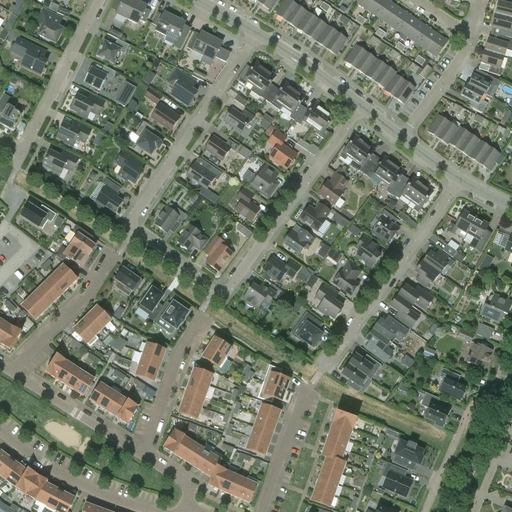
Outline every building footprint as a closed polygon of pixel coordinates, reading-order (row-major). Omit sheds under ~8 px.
[(11,4),(8,12),(19,16),(24,1),(22,0),(17,0),(16,6),(11,4)] [(46,0),(45,0),(43,8),(48,10),(52,2),(46,0)] [(115,0),(111,9),(117,12),(116,15),(127,20),(136,1),(132,0),(115,0)] [(261,0),(259,4),(269,11),(276,0),(261,0)] [(286,22),(297,6),(288,0),(286,0),(275,15),(286,22)] [(367,11),(374,0),(359,0),(357,4),(367,11)] [(377,18),(388,1),(385,0),(374,0),(367,11),(377,18)] [(511,0),(507,0),(507,5),(498,2),(494,15),(511,19),(511,0)] [(136,1),(127,20),(137,25),(139,21),(145,24),(150,12),(145,9),(146,7),(136,1)] [(387,25),(398,8),(388,1),(377,18),(387,25)] [(297,6),(286,22),(296,29),(307,13),(297,6)] [(68,19),(70,13),(58,8),(56,14),(68,19)] [(396,31),(408,15),(398,8),(387,25),(396,31)] [(55,44),(63,30),(58,27),(62,19),(42,10),(36,22),(43,25),(38,35),(55,44)] [(157,13),(151,25),(157,27),(155,31),(165,37),(167,32),(174,18),(164,13),(162,16),(157,13)] [(307,13),(296,29),(305,36),(317,19),(307,13)] [(399,39),(400,39),(404,42),(418,22),(408,15),(396,31),(397,31),(394,35),(399,39)] [(511,32),(511,26),(511,19),(494,15),(491,27),(500,30),(499,36),(511,39),(511,32)] [(174,48),(179,50),(189,29),(184,26),(185,23),(174,18),(167,32),(165,37),(175,41),(173,45),(174,48)] [(317,19),(305,36),(315,43),(327,26),(317,19)] [(404,42),(407,38),(416,45),(428,28),(418,22),(404,42)] [(6,25),(3,30),(9,33),(12,29),(12,28),(6,25)] [(327,26),(315,43),(325,49),(336,33),(327,26)] [(426,52),(437,35),(428,28),(416,45),(426,52)] [(107,35),(119,41),(121,35),(110,29),(107,35)] [(16,40),(18,40),(21,34),(15,31),(12,30),(6,40),(6,42),(10,44),(16,40)] [(202,56),(210,40),(211,38),(201,33),(199,35),(194,33),(186,48),(202,56)] [(336,33),(325,49),(335,56),(347,40),(336,33)] [(437,35),(426,52),(436,59),(448,42),(437,35)] [(511,39),(499,36),(497,42),(488,39),(484,51),(503,57),(505,50),(511,52),(511,39)] [(213,62),(222,43),(211,38),(210,40),(202,56),(213,62)] [(45,70),(44,68),(46,62),(42,60),(45,53),(18,40),(12,52),(25,59),(21,66),(40,76),(41,74),(43,74),(45,70)] [(119,41),(117,40),(114,46),(104,42),(96,57),(113,65),(116,61),(114,60),(117,54),(119,54),(121,51),(125,53),(129,46),(125,44),(119,41)] [(355,70),(366,53),(356,46),(345,63),(355,70)] [(501,70),(499,70),(503,57),(484,51),(480,64),(489,67),(487,73),(499,76),(501,70)] [(366,53),(355,70),(365,76),(376,60),(366,53)] [(376,60),(365,76),(375,83),(386,67),(376,60)] [(246,67),(247,66),(246,66),(236,80),(245,87),(247,83),(253,87),(265,71),(259,67),(260,66),(257,63),(255,64),(251,70),(246,67)] [(432,70),(426,65),(418,75),(424,80),(432,70)] [(83,83),(100,91),(107,77),(112,79),(115,73),(104,67),(101,73),(91,68),(83,83)] [(386,67),(375,83),(384,90),(395,75),(396,73),(386,67)] [(187,107),(188,105),(193,104),(192,99),(196,93),(191,90),(196,83),(189,78),(188,79),(176,70),(167,83),(175,89),(170,96),(187,107)] [(150,84),(154,74),(148,71),(143,81),(150,84)] [(205,77),(194,71),(191,77),(203,82),(205,77)] [(274,75),(271,73),(270,75),(265,71),(253,87),(251,91),(265,101),(273,90),(268,87),(275,78),(274,75)] [(395,75),(384,90),(383,91),(393,98),(404,82),(395,75)] [(486,96),(492,99),(501,81),(490,75),(487,82),(474,76),(469,86),(469,87),(486,95),(486,96)] [(12,76),(9,83),(15,86),(18,80),(12,76)] [(404,82),(393,98),(403,105),(415,89),(404,82)] [(283,108),(295,90),(285,83),(278,94),(273,90),(265,101),(271,105),(273,101),(283,108)] [(485,111),(484,110),(487,104),(483,102),(486,96),(486,95),(469,87),(469,86),(467,86),(461,97),(474,103),(471,109),(483,115),(485,111)] [(144,97),(157,106),(162,97),(150,89),(144,97)] [(132,96),(123,90),(116,103),(125,108),(132,96)] [(294,122),(302,111),(297,107),(305,97),(295,90),(283,108),(292,114),(289,118),(294,122)] [(0,111),(3,113),(0,118),(0,124),(13,132),(23,115),(14,110),(16,105),(10,102),(11,99),(4,95),(0,101),(0,111)] [(244,107),(247,102),(237,95),(234,100),(244,107)] [(90,112),(98,116),(104,103),(92,97),(89,102),(77,96),(70,109),(78,113),(77,115),(86,120),(90,112)] [(312,128),(324,111),(315,104),(307,114),(302,111),(294,122),(300,126),(302,122),(312,128)] [(151,118),(170,132),(179,118),(160,105),(151,118)] [(113,116),(119,119),(123,111),(117,108),(113,116)] [(231,109),(223,121),(241,133),(249,122),(251,123),(254,118),(244,111),(241,116),(231,109)] [(316,135),(324,140),(329,134),(325,131),(334,117),(324,111),(312,128),(318,132),(316,135)] [(501,122),(505,125),(511,114),(508,112),(501,122)] [(270,124),(273,119),(264,114),(262,119),(270,124)] [(437,140),(448,123),(438,116),(427,133),(437,140)] [(154,151),(154,150),(155,148),(158,150),(161,145),(159,143),(160,142),(150,135),(153,130),(143,123),(135,135),(141,139),(135,146),(136,147),(134,150),(139,153),(141,150),(150,156),(150,155),(153,154),(154,153),(154,152),(154,151)] [(448,123),(437,140),(447,146),(449,145),(448,145),(458,130),(458,129),(448,123)] [(91,131),(78,125),(75,130),(63,124),(57,137),(64,141),(64,142),(77,149),(81,142),(84,144),(91,131)] [(269,136),(274,129),(270,126),(265,133),(269,136)] [(448,145),(449,145),(458,151),(469,135),(459,128),(458,129),(458,130),(448,145)] [(268,143),(275,148),(276,148),(269,157),(287,169),(296,156),(281,145),(285,140),(275,132),(268,143)] [(103,143),(106,137),(98,133),(95,139),(103,143)] [(469,135),(458,151),(468,158),(479,141),(469,135)] [(352,161),(365,143),(355,136),(340,158),(345,161),(347,158),(352,161)] [(204,149),(222,161),(230,150),(234,152),(238,147),(228,140),(225,145),(213,137),(204,149)] [(319,150),(313,145),(309,146),(299,139),(296,145),(306,151),(314,157),(319,150)] [(479,141),(468,158),(478,164),(489,148),(479,141)] [(364,175),(372,164),(367,161),(375,150),(365,143),(352,161),(361,168),(359,171),(364,175)] [(238,154),(246,160),(251,153),(242,147),(238,154)] [(489,148),(478,164),(488,171),(500,155),(489,148)] [(116,162),(124,167),(118,175),(126,181),(127,180),(134,185),(137,181),(138,180),(140,179),(141,177),(142,175),(142,173),(142,172),(131,165),(134,159),(123,151),(116,162)] [(73,170),(78,159),(66,153),(63,158),(50,152),(43,165),(61,174),(64,168),(68,170),(69,168),(73,170)] [(253,164),(257,158),(251,154),(247,160),(253,164)] [(381,182),(394,164),(384,157),(377,168),(372,164),(364,175),(369,179),(372,175),(381,182)] [(392,197),(393,196),(401,185),(396,182),(404,171),(394,164),(381,182),(389,188),(386,193),(392,197)] [(217,181),(222,175),(207,165),(203,171),(195,166),(188,177),(191,180),(192,186),(197,184),(206,190),(214,179),(217,181)] [(259,189),(257,191),(268,199),(278,185),(273,181),(277,175),(265,167),(252,184),(259,189)] [(345,180),(348,175),(338,168),(335,173),(345,180)] [(341,192),(348,183),(336,174),(329,184),(327,182),(318,194),(334,206),(343,194),(341,192)] [(391,199),(394,200),(395,198),(398,200),(401,196),(410,203),(423,185),(413,178),(406,189),(401,185),(393,196),(392,197),(391,199)] [(95,202),(104,208),(104,207),(114,214),(122,202),(115,197),(121,189),(106,179),(102,184),(106,187),(95,202)] [(423,185),(410,203),(415,206),(412,210),(417,213),(433,192),(423,185)] [(240,203),(234,211),(240,215),(239,217),(243,220),(245,219),(251,223),(259,210),(249,203),(253,197),(243,189),(235,199),(240,203)] [(51,210),(32,199),(23,213),(42,226),(51,210)] [(391,201),(387,207),(391,210),(395,204),(391,201)] [(324,220),(330,212),(319,205),(314,212),(308,208),(299,220),(317,232),(325,220),(324,220)] [(175,223),(179,226),(187,217),(177,210),(174,213),(167,208),(154,225),(166,234),(175,223)] [(342,216),(350,222),(354,216),(346,210),(342,216)] [(388,245),(399,230),(394,226),(398,221),(384,211),(380,217),(382,218),(372,233),(388,245)] [(406,224),(410,219),(400,212),(396,217),(406,224)] [(467,234),(476,219),(464,212),(455,227),(451,224),(447,231),(455,235),(458,230),(467,234)] [(336,214),(331,221),(344,230),(349,223),(336,214)] [(58,219),(54,225),(59,229),(63,222),(58,219)] [(476,219),(467,234),(473,238),(469,246),(481,253),(487,241),(481,238),(488,226),(476,219)] [(72,232),(75,234),(69,244),(71,245),(88,257),(95,246),(85,240),(88,235),(76,226),(72,232)] [(193,245),(199,251),(200,251),(207,241),(200,236),(201,235),(189,226),(177,242),(189,251),(193,245)] [(311,237),(302,231),(298,236),(291,231),(282,244),(298,256),(308,243),(311,237)] [(356,257),(371,268),(380,256),(375,253),(378,248),(364,237),(356,248),(360,251),(356,257)] [(233,254),(220,245),(222,242),(217,238),(209,248),(214,251),(205,263),(218,273),(233,254)] [(319,247),(321,249),(327,253),(330,250),(321,243),(319,247)] [(88,257),(71,245),(67,251),(62,248),(55,257),(68,265),(71,260),(81,267),(88,257)] [(442,251),(453,258),(457,253),(447,245),(442,251)] [(422,262),(440,275),(447,265),(444,263),(448,258),(438,251),(435,256),(430,253),(423,262),(422,262)] [(485,255),(478,269),(486,273),(493,260),(485,255)] [(292,279),(300,269),(290,262),(285,268),(272,258),(263,271),(279,283),(285,274),(292,279)] [(440,275),(422,262),(415,272),(420,276),(416,281),(426,288),(429,283),(432,285),(439,275),(440,275)] [(361,272),(349,263),(342,273),(341,272),(333,284),(351,297),(359,285),(354,282),(361,272)] [(77,280),(63,266),(54,274),(69,288),(77,280)] [(138,279),(126,270),(114,287),(126,296),(138,279)] [(308,280),(312,275),(307,271),(304,276),(308,280)] [(69,288),(54,274),(46,282),(60,296),(69,288)] [(60,296),(46,282),(38,290),(52,304),(60,296)] [(243,299),(247,302),(246,303),(246,306),(250,309),(253,308),(254,307),(257,309),(262,302),(267,306),(275,294),(264,286),(261,291),(253,285),(249,290),(249,289),(248,290),(248,291),(243,299)] [(334,320),(342,308),(331,299),(335,294),(324,286),(316,297),(323,302),(318,309),(334,320)] [(416,294),(405,286),(398,296),(412,307),(415,303),(419,306),(420,304),(426,308),(433,299),(419,289),(416,294)] [(163,296),(152,288),(138,308),(149,316),(147,318),(152,321),(161,309),(157,306),(163,296)] [(38,290),(30,298),(44,313),(52,304),(38,290)] [(276,301),(287,309),(292,301),(282,293),(276,301)] [(511,303),(511,302),(494,295),(489,297),(485,306),(484,305),(480,316),(499,324),(502,317),(501,317),(502,314),(507,316),(511,303)] [(412,307),(398,296),(390,307),(401,315),(397,319),(411,329),(419,318),(409,311),(412,307)] [(44,313),(30,298),(22,306),(36,321),(44,313)] [(188,313),(173,303),(162,320),(176,330),(188,313)] [(289,309),(297,314),(301,307),(294,303),(289,309)] [(111,321),(97,307),(89,315),(103,329),(111,321)] [(113,315),(118,319),(124,311),(119,307),(113,315)] [(318,332),(323,325),(307,314),(302,321),(306,324),(296,337),(313,349),(322,335),(318,332)] [(103,329),(89,315),(81,322),(95,336),(103,329)] [(392,329),(380,320),(373,331),(385,339),(391,344),(395,338),(399,341),(401,342),(408,332),(396,323),(392,329)] [(11,327),(1,321),(0,322),(0,343),(0,344),(11,327)] [(98,339),(95,336),(81,322),(73,330),(90,347),(98,339)] [(433,324),(430,329),(435,332),(439,328),(433,324)] [(477,335),(481,337),(485,327),(481,325),(477,335)] [(21,333),(11,327),(0,344),(10,350),(21,333)] [(385,339),(373,331),(366,341),(377,349),(373,355),(385,363),(392,353),(387,349),(391,344),(385,339)] [(471,343),(474,337),(460,331),(459,331),(458,331),(456,335),(458,336),(457,337),(471,343)] [(69,346),(74,349),(76,347),(78,344),(68,337),(66,341),(71,344),(69,346)] [(231,349),(214,338),(208,348),(225,359),(231,349)] [(165,351),(146,344),(143,354),(162,361),(165,351)] [(465,361),(484,369),(491,352),(473,344),(465,361)] [(225,359),(208,348),(202,357),(221,369),(227,360),(225,359)] [(422,355),(432,359),(435,352),(426,348),(422,355)] [(162,361),(143,354),(141,353),(137,364),(139,365),(158,372),(162,361)] [(355,355),(348,365),(366,378),(371,381),(381,366),(369,357),(365,362),(355,355)] [(66,362),(57,356),(46,373),(55,379),(66,362)] [(415,362),(411,359),(406,365),(406,366),(409,369),(415,362)] [(77,366),(67,360),(66,362),(55,379),(65,385),(76,368),(77,366)] [(158,372),(139,365),(135,375),(154,382),(158,372)] [(366,378),(348,365),(341,375),(351,382),(348,387),(354,391),(358,393),(361,389),(359,387),(366,378)] [(282,371),(269,366),(263,383),(286,391),(290,380),(280,377),(282,371)] [(85,374),(76,368),(65,385),(74,391),(85,374)] [(202,372),(194,369),(190,381),(209,387),(213,376),(208,374),(202,372)] [(440,392),(460,401),(465,388),(454,383),(457,378),(445,373),(443,378),(446,380),(440,392)] [(94,380),(85,374),(74,391),(83,397),(94,380)] [(209,387),(190,381),(186,391),(205,398),(209,387)] [(145,387),(140,383),(138,387),(137,388),(142,392),(145,387)] [(282,401),(286,391),(263,383),(257,399),(270,403),(272,398),(282,401)] [(110,390),(101,384),(90,401),(99,407),(110,390)] [(119,396),(110,390),(99,407),(108,413),(119,396)] [(205,398),(186,391),(182,402),(201,409),(205,398)] [(128,402),(119,396),(108,413),(117,419),(128,402)] [(447,418),(449,412),(436,407),(438,401),(427,396),(425,402),(430,404),(425,417),(436,422),(435,425),(443,428),(445,423),(445,424),(448,418),(447,418)] [(139,406),(129,400),(128,402),(117,419),(127,425),(139,406)] [(201,409),(182,402),(178,413),(197,420),(201,409)] [(280,412),(261,405),(257,416),(276,423),(280,412)] [(356,419),(337,413),(333,424),(352,430),(356,419)] [(276,423),(257,416),(254,427),(273,434),(276,423)] [(352,430),(333,424),(329,434),(348,441),(352,430)] [(273,434),(254,427),(250,438),(269,445),(273,434)] [(395,441),(398,433),(388,430),(385,438),(395,441)] [(184,437),(175,431),(164,448),(173,454),(184,437)] [(348,441),(329,434),(325,445),(344,452),(348,441)] [(193,443),(184,437),(173,454),(182,460),(193,443)] [(269,445),(250,438),(246,449),(265,456),(269,445)] [(202,449),(193,443),(182,460),(191,466),(202,449)] [(393,464),(413,472),(416,464),(421,466),(424,459),(423,458),(425,453),(417,449),(418,447),(411,444),(410,446),(402,443),(396,456),(397,456),(393,464)] [(344,452),(325,445),(321,456),(326,458),(340,463),(344,452)] [(212,455),(202,449),(191,466),(201,472),(212,455)] [(0,470),(9,458),(1,452),(0,452),(0,470)] [(221,461),(212,455),(201,472),(210,478),(216,467),(221,461)] [(18,465),(9,458),(0,470),(0,480),(2,478),(6,481),(18,465)] [(340,463),(326,458),(322,469),(341,475),(345,465),(340,463)] [(27,471),(18,465),(6,481),(15,488),(27,471)] [(226,472),(216,467),(208,486),(218,490),(226,472)] [(322,469),(318,479),(337,486),(341,475),(322,469)] [(414,477),(392,469),(386,483),(408,492),(414,477)] [(15,488),(25,494),(37,476),(28,470),(27,471),(15,488)] [(236,476),(226,472),(218,490),(228,495),(236,476)] [(25,494),(35,501),(46,483),(47,482),(37,476),(25,494)] [(246,480),(236,476),(228,495),(238,499),(246,480)] [(258,481),(248,477),(246,480),(238,499),(249,504),(258,481)] [(337,486),(318,479),(315,490),(334,497),(337,486)] [(55,488),(46,483),(35,501),(45,506),(55,488)] [(65,493),(55,488),(45,506),(44,508),(52,511),(54,511),(55,511),(65,493)] [(334,497),(315,490),(311,501),(330,508),(334,497)] [(67,511),(75,499),(65,493),(55,511),(56,511),(67,511)]
